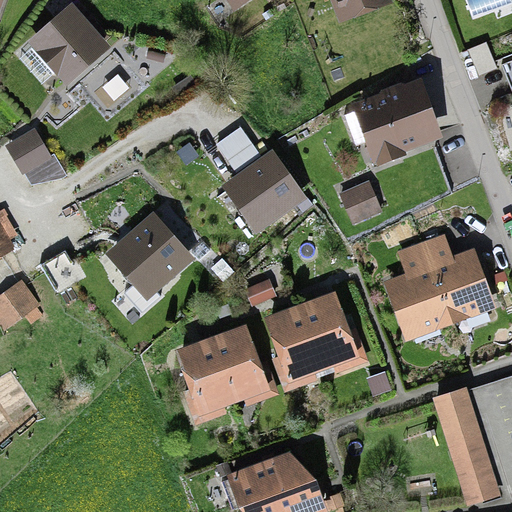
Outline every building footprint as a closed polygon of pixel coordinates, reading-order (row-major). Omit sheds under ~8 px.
[(0,0),(0,27),(8,0),(0,0)] [(219,0),(233,20),(264,0),(219,0)] [(387,0),(326,0),(339,32),(394,15),(387,0)] [(70,14),(26,52),(66,97),(110,59),(70,14)] [(349,109),(371,165),(435,139),(413,83),(349,109)] [(34,136),(6,152),(23,182),(52,165),(34,136)] [(220,195),(251,241),(304,206),(272,159),(220,195)] [(369,190),(339,202),(352,235),(383,222),(369,190)] [(103,263),(143,309),(190,267),(149,222),(103,263)] [(0,256),(11,250),(0,233),(0,256)] [(427,255),(456,328),(495,312),(474,259),(455,267),(447,248),(427,255)] [(67,249),(41,264),(56,291),(82,276),(67,249)] [(456,328),(427,255),(398,267),(405,284),(382,294),(403,348),(456,328)] [(21,283),(0,297),(0,332),(3,336),(40,310),(21,283)] [(300,309),(321,365),(331,361),(335,372),(365,361),(353,329),(344,332),(331,297),(300,309)] [(321,365),(300,309),(271,319),(285,356),(274,360),(285,390),(315,379),(311,369),(321,365)] [(211,342),(232,398),(242,394),(246,405),(276,394),(264,362),(255,365),(242,330),(211,342)] [(232,398),(211,342),(182,352),(196,389),(185,393),(196,423),(226,412),(222,402),(232,398)] [(470,392),(435,403),(470,511),(505,499),(470,392)] [(291,457),(222,481),(232,509),(256,501),(300,484),(291,457)] [(300,484),(256,501),(260,511),(313,511),(324,508),(312,479),(300,484)]
